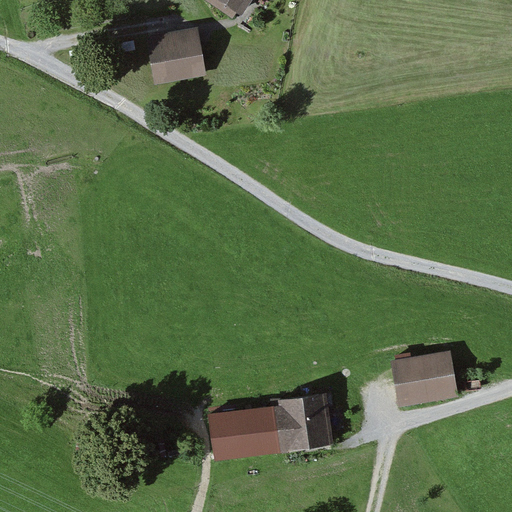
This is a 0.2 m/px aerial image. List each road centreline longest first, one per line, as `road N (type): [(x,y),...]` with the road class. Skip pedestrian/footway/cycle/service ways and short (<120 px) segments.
road 1 (track): [(0,47),(156,125),(344,246),(511,292)]
road 2 (track): [(0,381),(121,391),(185,412),(208,455),(199,511)]
road 3 (track): [(262,15),(244,25),(132,34),(29,56)]
road 4 (track): [(511,385),(396,426),(376,511)]
